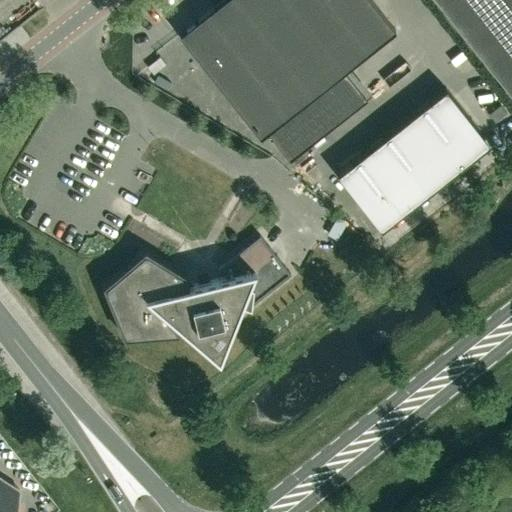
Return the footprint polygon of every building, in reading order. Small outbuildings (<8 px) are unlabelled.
[(372,0),(220,0),(179,33),(260,136),(268,129),(290,157),(366,97),(346,71),(344,69),(396,29),(372,0)] [(511,0),(436,0),(511,95),(511,0)] [(381,230),(490,143),(446,87),(336,173),(381,230)] [(337,236),(349,222),(342,216),(330,230),(337,236)] [(260,234),(218,268),(224,269),(225,269),(227,276),(215,279),(213,278),(207,273),(201,274),(196,276),(194,283),(193,283),(192,285),(187,286),(186,281),(187,281),(193,279),(145,249),(102,285),(124,338),(180,333),(175,328),(178,324),(219,360),(227,340),(242,301),(248,304),(248,306),(290,273),(260,234)] [(0,511),(16,511),(19,489),(0,476),(0,511)]
